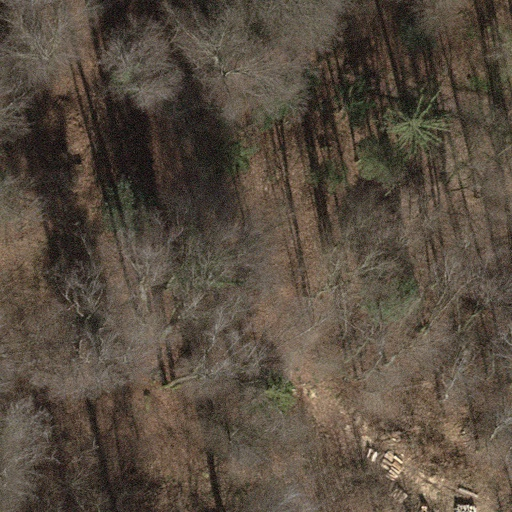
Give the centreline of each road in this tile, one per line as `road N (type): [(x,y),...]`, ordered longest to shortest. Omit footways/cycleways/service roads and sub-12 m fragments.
road 1 (track): [(511,120),(363,78),(297,71),(195,104),(161,145),(162,173),(177,201),(406,511)]
road 2 (track): [(159,0),(150,89),(162,173)]
